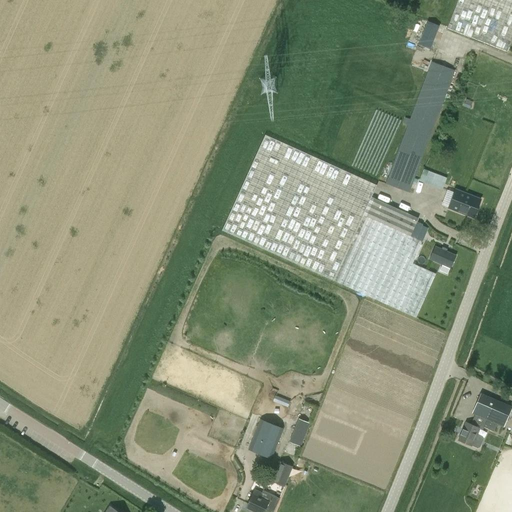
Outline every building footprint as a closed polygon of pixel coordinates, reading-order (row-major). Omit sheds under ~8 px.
[(511,0),(384,0),(384,1),(448,27),(447,29),(507,52),(511,39),(511,0)] [(437,32),(425,27),(418,44),(430,48),(437,32)] [(409,193),(455,71),(432,62),(410,119),(405,118),(403,124),(408,125),(385,184),(409,193)] [(265,135),(222,231),(334,281),(334,280),(363,294),(416,318),(428,291),(436,274),(413,263),(422,242),(411,236),(415,226),(418,219),(380,201),(375,199),(371,197),(377,186),(265,135)] [(419,180),(443,188),(446,176),(423,169),(419,180)] [(474,218),(480,200),(455,190),(448,208),(474,218)] [(430,259),(451,268),(452,266),(456,256),(446,251),(447,249),(442,247),(441,249),(435,247),(430,259)] [(474,415),(470,424),(466,423),(459,440),(472,446),(472,445),(477,448),(480,446),(483,439),(482,436),(477,434),(479,428),(482,430),(486,420),(504,428),(511,407),(511,406),(481,393),(471,414),(474,415)] [(272,459),(283,428),(260,419),(248,449),(272,459)] [(286,446),(292,448),(294,443),(300,446),(307,429),(296,424),(286,446)] [(271,481),(285,486),(293,466),(279,461),(271,481)] [(38,511),(0,489),(0,511),(38,511)] [(255,511),(263,511),(265,509),(270,511),(273,511),(280,498),(263,490),(262,492),(255,489),(255,490),(246,508),(255,511)]
